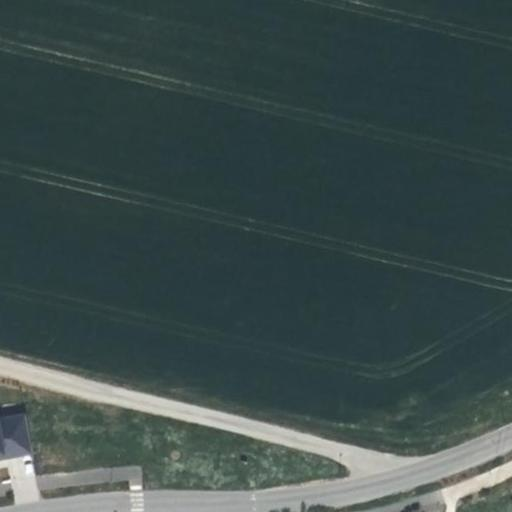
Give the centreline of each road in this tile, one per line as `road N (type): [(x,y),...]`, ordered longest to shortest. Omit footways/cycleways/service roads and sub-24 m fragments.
road 1 (residential): [(202,502),(374,491),(511,435)]
road 2 (residential): [(45,511),(137,500),(202,502)]
